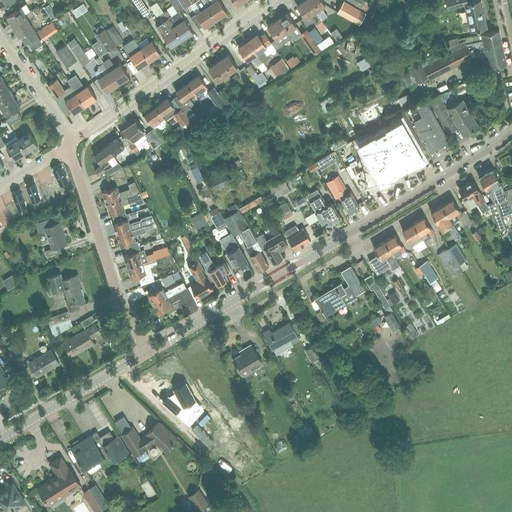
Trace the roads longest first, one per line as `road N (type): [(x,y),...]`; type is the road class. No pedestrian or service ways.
road 1 (secondary): [(148,352),(511,131)]
road 2 (residential): [(71,146),(273,0)]
road 3 (unknown): [(430,186),(423,205),(341,260),(236,316)]
road 4 (residential): [(148,352),(121,297),(71,146)]
road 5 (secondary): [(0,439),(148,352)]
road 6 (residential): [(71,146),(0,37)]
